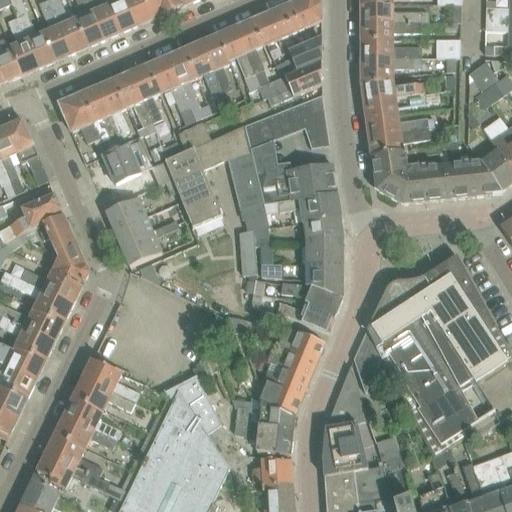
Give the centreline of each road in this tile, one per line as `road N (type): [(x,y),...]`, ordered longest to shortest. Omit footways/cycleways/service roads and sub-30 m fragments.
road 1 (unclassified): [(0,509),(105,283),(31,95)]
road 2 (unclassified): [(310,511),(305,434),(374,232)]
road 3 (unclassified): [(257,0),(31,95)]
road 4 (unclassified): [(374,232),(353,194),(338,102),(337,0)]
road 5 (residential): [(374,232),(511,207)]
